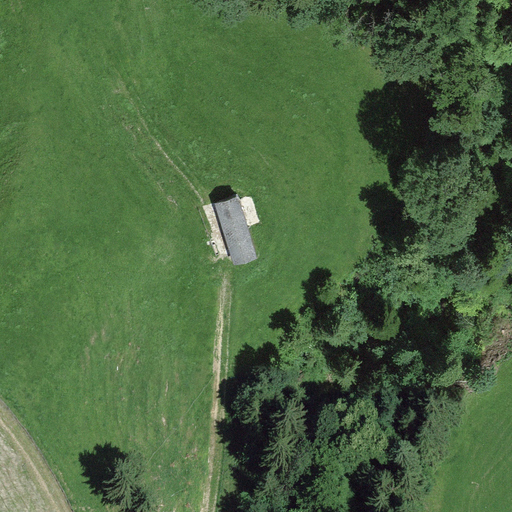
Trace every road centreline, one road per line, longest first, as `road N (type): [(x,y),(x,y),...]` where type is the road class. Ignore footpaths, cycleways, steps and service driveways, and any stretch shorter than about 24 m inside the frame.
road 1 (track): [(210,511),(229,296),(204,191),(119,56)]
road 2 (track): [(63,511),(46,468),(0,409)]
